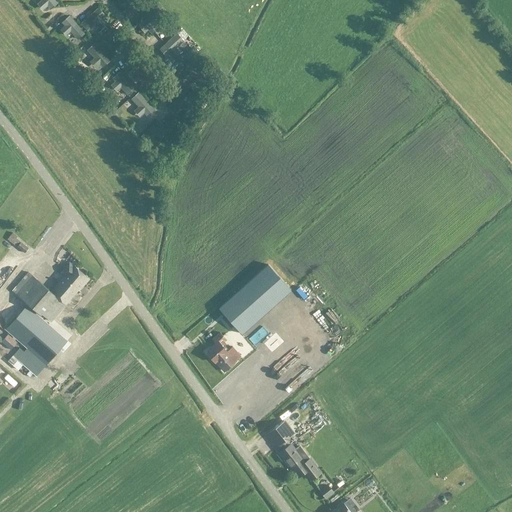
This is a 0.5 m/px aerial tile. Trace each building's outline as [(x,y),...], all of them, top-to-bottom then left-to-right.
[(41,7),(46,3),(50,8),(57,3),(54,0),(42,0),(38,4),(41,7)] [(124,8),(129,4),(133,8),(136,5),(132,1),(132,0),(119,0),(118,2),(124,8)] [(103,24),(99,20),(104,15),(98,9),(82,23),(88,30),(96,23),(100,27),(103,24)] [(145,32),(150,27),(154,32),(158,28),(154,24),(161,17),(155,10),(139,25),(145,32)] [(63,22),(68,27),(63,32),(66,35),(71,31),(78,39),(85,33),(70,16),(63,22)] [(167,56),(172,51),(176,55),(179,52),(175,48),(183,41),(177,34),(161,49),(167,56)] [(94,65),(98,61),(103,66),(110,60),(95,44),(88,50),(95,58),(91,62),(94,65)] [(147,70),(142,66),(148,61),(141,55),(125,69),(131,76),(139,69),(143,73),(147,70)] [(189,80),(194,75),(198,79),(201,76),(197,72),(205,65),(199,58),(183,73),(189,80)] [(114,78),(118,83),(114,87),(117,91),(121,87),(128,94),(135,88),(120,72),(114,78)] [(192,105),(188,101),(193,96),(186,90),(171,106),(178,112),(185,104),(189,108),(192,105)] [(138,114),(143,110),(147,115),(154,109),(139,93),(132,99),(140,107),(135,111),(138,114)] [(164,136),(159,132),(164,127),(157,120),(142,137),(149,143),(156,135),(161,139),(164,136)] [(25,253),(29,249),(16,239),(18,237),(13,233),(8,239),(25,253)] [(65,275),(51,291),(32,275),(16,294),(41,315),(42,314),(51,323),(67,305),(66,304),(79,290),(78,289),(82,283),(84,285),(90,279),(88,277),(75,266),(74,266),(69,262),(61,271),(65,275)] [(244,286),(219,308),(242,334),(267,312),(244,286)] [(27,305),(5,330),(27,348),(46,365),(68,341),(39,316),(27,305)] [(335,352),(304,318),(278,342),(310,376),(335,352)] [(254,340),(264,332),(259,327),(250,335),(254,340)] [(235,361),(241,356),(232,347),(228,350),(224,345),(226,344),(224,342),(226,340),(220,332),(213,339),(216,343),(212,347),(212,348),(207,353),(215,362),(216,361),(224,371),(235,361)] [(8,334),(2,342),(11,350),(17,342),(8,334)] [(46,365),(27,348),(24,351),(20,348),(8,361),(18,370),(23,364),(37,377),(46,365)] [(7,371),(2,375),(14,385),(18,381),(7,371)] [(316,414),(301,426),(305,431),(309,427),(312,431),(319,426),(315,422),(320,418),(316,414)] [(284,421),(267,435),(277,447),(286,440),(294,434),(284,421)] [(328,422),(322,427),(327,433),(333,428),(328,422)] [(321,474),(310,459),(305,463),(301,458),(306,454),(300,446),(295,450),(291,444),(290,445),(286,440),(277,447),(281,452),(280,452),(296,473),(301,469),(304,474),(306,472),(312,480),(321,474)] [(328,495),(333,502),(341,496),(336,489),(328,495)] [(338,508),(332,511),(350,511),(344,503),(343,503),(342,502),(337,506),(338,508)]
